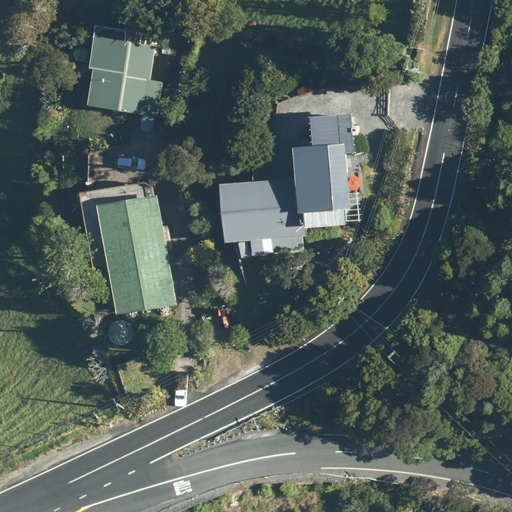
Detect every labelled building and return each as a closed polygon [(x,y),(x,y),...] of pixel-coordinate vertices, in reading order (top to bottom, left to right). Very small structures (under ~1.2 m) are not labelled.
[(149,81),(153,47),(91,39),(87,70),(91,70),(86,107),(156,116),(160,83),(149,81)] [(245,94),(225,86),(210,125),(230,133),(245,94)] [(344,227),(343,212),(348,211),(342,145),(290,150),(295,217),(300,217),(301,231),(344,227)] [(282,234),(278,185),(229,189),(233,238),(282,234)] [(174,306),(155,198),(93,208),(113,317),(174,306)]
